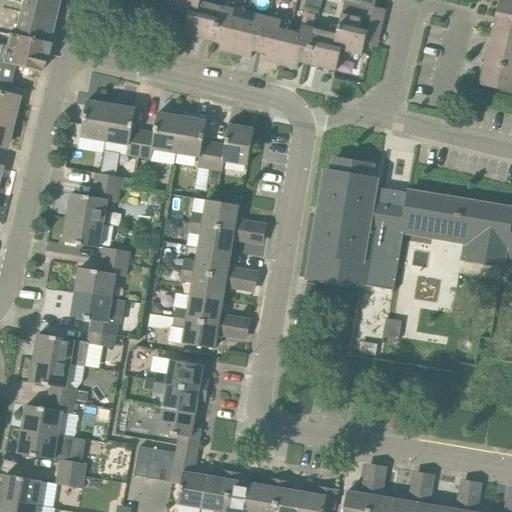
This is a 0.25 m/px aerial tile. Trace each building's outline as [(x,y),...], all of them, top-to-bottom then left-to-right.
[(56,0),(7,0),(20,3),(19,6),(53,14),(56,0)] [(200,2),(201,0),(170,0),(169,9),(189,14),(193,0),(200,2)] [(222,7),(200,2),(193,0),(189,14),(184,35),(213,42),(222,7)] [(320,11),(322,1),(317,0),(306,0),(304,7),(320,11)] [(374,8),(375,0),(342,0),(345,1),(342,13),(361,18),(364,5),(374,8)] [(511,18),(511,0),(500,0),(497,15),(511,18)] [(46,43),(53,14),(19,6),(12,34),(46,43)] [(235,54),(243,21),(233,18),(235,10),(222,7),(213,42),(221,43),(219,50),(235,54)] [(358,30),(361,18),(342,13),(337,35),(334,46),(342,48),(342,51),(362,56),(368,33),(358,30)] [(260,53),(269,18),(256,15),(254,23),(243,21),(235,54),(252,58),(253,51),(260,53)] [(511,42),(511,18),(497,15),(492,38),(511,42)] [(282,66),(290,32),(280,30),(282,21),(269,18),(260,53),(267,55),(266,62),(282,66)] [(308,64),(316,30),(303,26),(301,35),(290,32),(282,66),(298,70),(300,62),(308,64)] [(334,46),(337,35),(316,30),(308,64),(336,72),(342,51),(342,48),(334,46)] [(46,43),(12,34),(6,33),(3,46),(0,45),(0,62),(41,73),(42,70),(41,70),(43,59),(47,43),(46,43)] [(511,67),(511,42),(492,38),(486,61),(511,67)] [(511,93),(511,67),(486,61),(480,86),(511,93)] [(0,119),(10,122),(16,97),(0,93),(0,119)] [(105,142),(111,105),(87,101),(81,138),(105,142)] [(139,158),(143,132),(132,130),(136,110),(111,105),(105,142),(103,152),(127,156),(139,158)] [(176,154),(182,117),(158,113),(155,134),(143,132),(139,158),(151,160),(153,150),(176,154)] [(210,170),(214,144),(203,142),(207,122),(182,117),(176,154),(200,158),(198,168),(210,170)] [(0,146),(4,147),(10,122),(0,119),(0,146)] [(214,144),(210,170),(222,172),(224,162),(248,166),(254,130),(229,125),(226,146),(214,144)] [(357,287),(375,187),(376,180),(370,179),(372,166),(360,164),(334,160),(332,173),(326,172),(308,279),(357,287)] [(211,171),(209,186),(219,187),(221,172),(211,171)] [(94,186),(120,191),(122,178),(96,174),(94,186)] [(122,178),(121,185),(132,186),(134,179),(122,177),(122,178)] [(117,203),(120,191),(94,186),(92,198),(71,194),(67,218),(104,225),(108,201),(117,203)] [(375,187),(357,287),(369,289),(394,294),(404,233),(466,243),(464,260),(503,266),(505,257),(511,257),(511,218),(511,209),(409,193),(375,187)] [(190,223),(243,232),(245,222),(236,221),(239,206),(207,201),(204,215),(192,213),(190,223)] [(100,249),(104,225),(67,218),(63,243),(100,249)] [(178,222),(167,220),(165,231),(176,233),(178,222)] [(241,242),(243,232),(190,223),(189,233),(201,235),(199,249),(231,254),(233,240),(241,242)] [(102,261),(128,265),(130,253),(104,249),(102,261)] [(228,268),(231,254),(199,249),(197,260),(184,258),(182,270),(235,279),(237,270),(228,268)] [(126,278),(128,265),(102,261),(100,272),(80,269),(75,293),(112,299),(116,276),(126,278)] [(233,289),(235,279),(182,270),(181,280),(193,282),(191,296),(223,302),(225,288),(233,289)] [(315,299),(318,285),(307,283),(305,297),(315,299)] [(108,322),(112,299),(75,293),(71,317),(92,321),(90,332),(116,336),(118,324),(108,322)] [(220,316),(223,302),(191,296),(188,310),(176,308),(174,318),(227,327),(229,317),(220,316)] [(159,304),(153,303),(151,313),(162,315),(163,309),(159,304)] [(225,337),(227,327),(174,318),(173,328),(185,330),(182,344),(215,350),(217,335),(225,337)] [(402,322),(386,320),(383,338),(399,341),(402,322)] [(114,349),(116,336),(90,332),(88,344),(114,349)] [(34,359),(71,365),(75,341),(38,335),(34,359)] [(67,388),(71,365),(34,359),(30,383),(51,387),(49,398),(75,402),(75,400),(76,392),(77,390),(67,388)] [(155,383),(207,392),(209,382),(201,381),(203,366),(171,361),(168,375),(157,373),(155,383)] [(155,383),(157,373),(151,372),(147,372),(146,379),(145,382),(155,383)] [(206,402),(207,392),(155,383),(153,393),(165,395),(163,409),(195,414),(198,400),(206,402)] [(468,384),(464,408),(499,414),(503,390),(468,384)] [(86,402),(87,394),(76,392),(75,400),(86,402)] [(72,415),(75,402),(49,398),(47,409),(26,406),(22,430),(59,436),(74,439),(78,416),(72,415)] [(193,428),(195,414),(163,409),(159,433),(180,437),(177,452),(197,455),(197,451),(201,429),(193,428)] [(86,440),(74,439),(59,436),(22,430),(18,454),(55,459),(61,461),(59,473),(84,477),(86,465),(81,464),(86,440)] [(147,479),(152,449),(140,447),(135,477),(147,479)] [(160,481),(165,451),(152,449),(147,479),(160,481)] [(172,483),(177,454),(165,451),(160,481),(172,483)] [(194,475),(197,455),(177,452),(177,454),(172,483),(181,485),(178,505),(202,509),(208,477),(194,475)] [(225,511),(233,473),(223,471),(221,479),(208,477),(202,509),(216,511),(215,511),(225,511)] [(82,489),(84,477),(59,473),(57,485),(82,489)] [(250,511),(255,485),(241,483),(243,474),(233,473),(225,511),(250,511)] [(1,500),(38,506),(42,481),(5,475),(1,500)] [(274,511),(280,481),(270,479),(269,487),(255,485),(250,511),(274,511)] [(299,511),(302,493),(289,490),(290,482),(280,481),(274,511),(299,511)] [(368,511),(373,488),(363,486),(362,494),(347,492),(343,511),(368,511)] [(302,493),(299,511),(324,511),(325,509),(334,510),(337,490),(318,487),(316,495),(302,493)] [(393,511),(395,500),(381,498),(383,489),(373,488),(368,511),(393,511)] [(417,511),(420,496),(411,494),(409,502),(395,500),(393,511),(417,511)] [(442,511),(443,508),(429,506),(430,497),(420,496),(417,511),(442,511)] [(36,511),(38,506),(1,500),(0,505),(0,511),(36,511)] [(466,511),(468,504),(458,502),(457,510),(443,508),(442,511),(466,511)]
